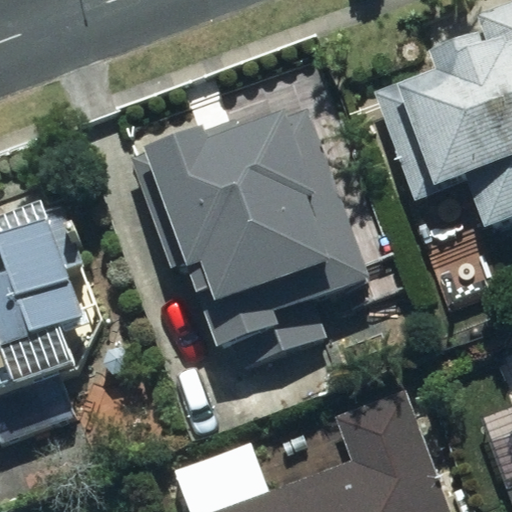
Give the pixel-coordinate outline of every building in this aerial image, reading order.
[(511,10),(485,20),(494,43),(442,61),(448,78),(407,93),(445,197),(511,173),(511,10)] [(151,159),(224,357),(292,331),(287,318),(380,283),(360,228),(344,234),(300,117),(229,143),(225,131),(151,159)] [(0,425),(8,447),(87,418),(71,374),(89,367),(80,343),(109,333),(68,221),(7,244),(0,226),(0,425)] [(511,390),(479,405),(511,484),(511,390)] [(357,465),(230,511),(456,511),(412,394),(341,420),(357,465)]
